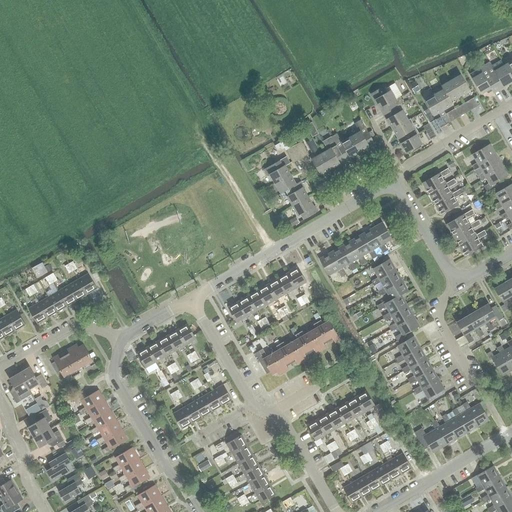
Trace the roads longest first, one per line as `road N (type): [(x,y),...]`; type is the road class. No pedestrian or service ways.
road 1 (residential): [(191,299),(395,182)]
road 2 (residential): [(198,511),(113,379),(122,340)]
road 3 (residential): [(511,435),(376,511)]
road 4 (residential): [(395,182),(407,164),(511,104)]
road 5 (residential): [(0,366),(71,325),(122,340)]
road 6 (residential): [(251,404),(191,299)]
road 7 (residential): [(334,511),(282,422),(268,414)]
road 8 (residential): [(43,511),(0,401)]
